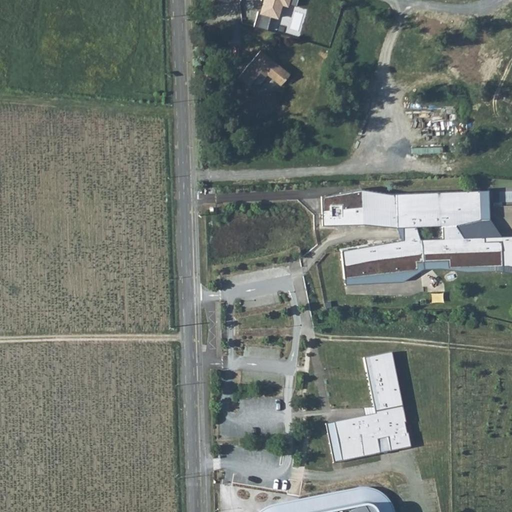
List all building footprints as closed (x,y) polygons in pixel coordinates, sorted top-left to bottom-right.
[(297,6),(298,0),(263,0),(260,12),(258,12),(254,28),(267,31),(271,18),(279,20),(283,7),(289,8),(290,4),(297,6)] [(263,50),(239,77),(254,90),(265,77),(264,76),(266,73),(274,79),(281,86),(292,75),(280,64),(275,60),(274,61),(270,57),(271,56),(263,50)] [(344,195),(321,196),(322,225),(362,224),(396,227),(402,227),(402,240),(341,250),(344,278),(418,270),(417,262),(423,261),(447,260),(448,268),(502,266),(501,240),(484,241),(484,236),(501,236),(489,219),(489,190),(390,193),(360,188),(344,192),(344,195)] [(511,236),(501,236),(484,236),(484,241),(501,240),(502,266),(448,268),(447,260),(423,261),(417,262),(418,270),(344,278),(345,284),(402,282),(424,269),(440,269),(466,272),(496,270),(511,273),(511,236)] [(325,286),(328,305),(340,303),(337,284),(325,286)] [(391,351),(362,357),(374,416),(329,425),(336,462),(411,447),(391,351)] [(434,448),(420,451),(422,463),(437,460),(434,448)] [(397,511),(397,509),(393,502),(388,494),(379,490),(370,487),(364,487),(276,504),(269,506),(264,509),(261,511),(397,511)]
